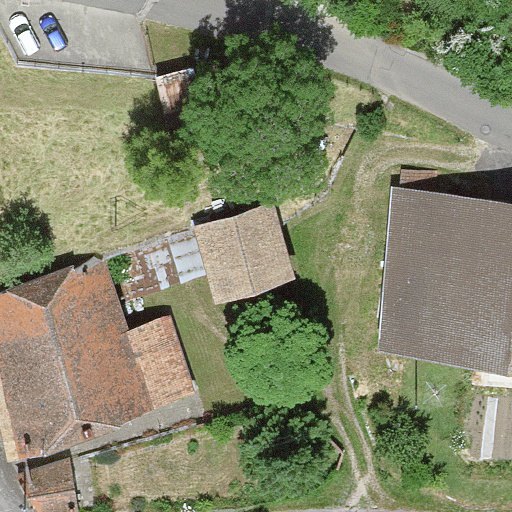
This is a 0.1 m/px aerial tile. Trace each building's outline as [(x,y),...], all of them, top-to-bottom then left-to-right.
[(201,64),(164,78),(183,128),(220,113),(201,64)] [(0,133),(10,131),(0,92),(0,133)] [(511,201),(407,196),(398,356),(511,362),(511,201)] [(209,228),(233,302),(313,276),(289,202),(209,228)] [(0,294),(0,353),(37,458),(171,411),(169,404),(205,392),(178,310),(140,323),(115,254),(0,294)]
